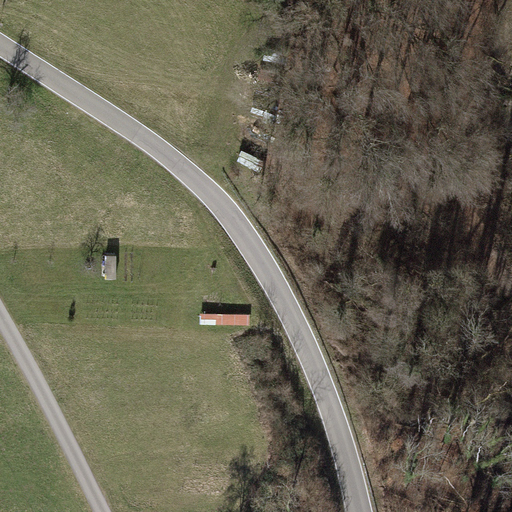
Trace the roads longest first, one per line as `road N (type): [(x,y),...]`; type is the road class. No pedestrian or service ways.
road 1 (tertiary): [(363,511),(333,396),(289,297),(238,217),(162,142),(0,34)]
road 2 (residential): [(0,316),(53,404),(102,511)]
